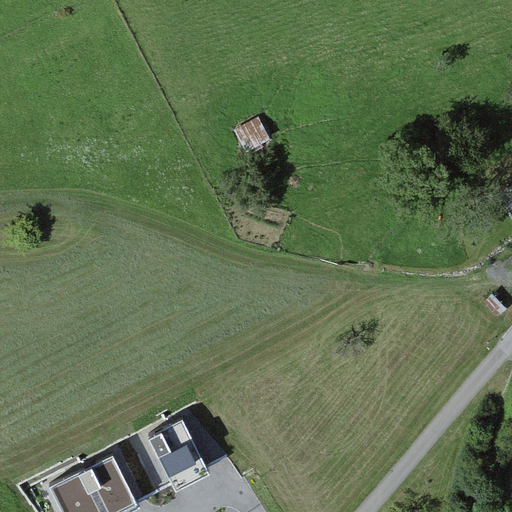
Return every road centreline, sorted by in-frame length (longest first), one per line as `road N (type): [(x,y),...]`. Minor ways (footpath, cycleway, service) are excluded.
road 1 (track): [(0,204),(61,198),(112,206),(346,278),(511,290)]
road 2 (residential): [(365,511),(511,342)]
